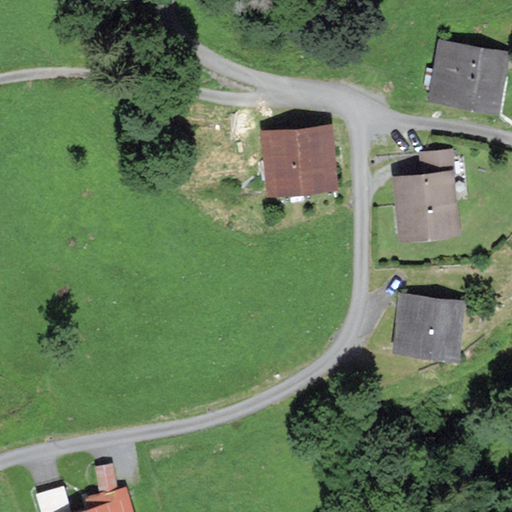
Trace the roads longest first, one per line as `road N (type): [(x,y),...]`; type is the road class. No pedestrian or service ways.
road 1 (residential): [(0,462),(203,427),(293,391),(337,357),(362,310),(361,111)]
road 2 (residential): [(323,94),(248,100),(90,75),(0,81)]
